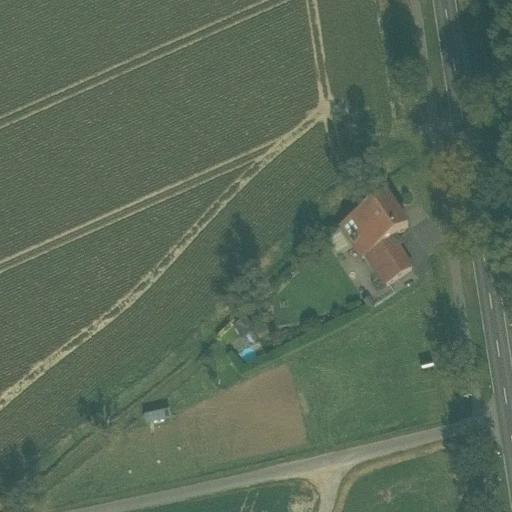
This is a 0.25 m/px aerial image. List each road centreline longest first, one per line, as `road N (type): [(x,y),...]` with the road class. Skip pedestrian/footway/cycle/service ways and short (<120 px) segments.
road 1 (unclassified): [(87,511),(507,412)]
road 2 (secondary): [(507,412),(442,0)]
